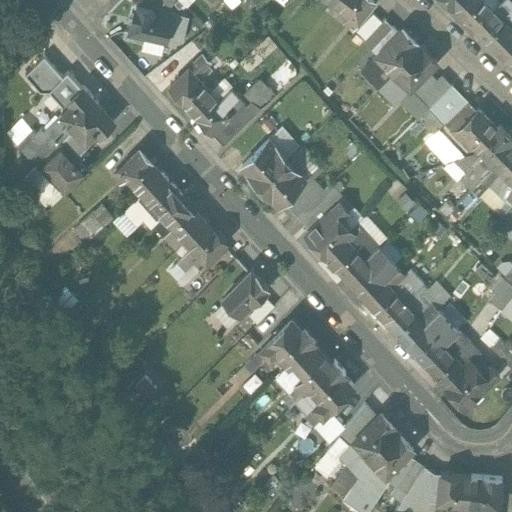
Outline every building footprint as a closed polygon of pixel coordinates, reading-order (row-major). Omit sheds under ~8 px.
[(172,9),(136,0),(135,0),(130,24),(166,33),(172,9)] [(333,0),(351,13),(345,20),(352,26),(372,0),(333,0)] [(459,0),(453,6),(465,17),(466,16),(475,26),(493,9),(483,0),(459,0)] [(511,7),(502,18),(493,9),(475,26),(496,46),(511,30),(511,7)] [(374,11),(357,28),(365,36),(382,19),(374,11)] [(402,26),(360,66),(370,76),(369,77),(377,84),(393,69),(419,43),(402,26)] [(511,30),(496,46),(511,62),(511,30)] [(419,43),(393,69),(404,80),(408,75),(414,81),(436,60),(419,43)] [(63,66),(44,46),(26,63),(41,80),(49,80),(63,66)] [(202,50),(188,63),(195,69),(209,57),(202,50)] [(37,120),(34,116),(20,129),(21,130),(31,141),(38,149),(99,93),(84,77),(83,78),(68,62),(63,66),(49,80),(62,94),(61,103),(45,118),(43,115),(37,120)] [(195,69),(188,63),(170,80),(191,103),(209,85),(195,69)] [(259,101),(276,87),(262,72),(246,86),(259,101)] [(218,94),(209,85),(191,103),(214,128),(238,107),(246,100),(230,83),(218,94)] [(452,83),(436,98),(445,107),(460,92),(452,83)] [(99,93),(38,149),(57,170),(82,148),(86,144),(83,140),(92,132),(89,128),(99,120),(102,123),(115,111),(99,93)] [(25,106),(7,123),(17,134),(21,130),(20,129),(34,116),(25,106)] [(238,107),(214,128),(223,138),(246,116),(238,107)] [(477,107),(466,118),(461,113),(448,126),(459,137),(464,132),(478,146),(497,126),(496,126),(477,107)] [(497,126),(478,146),(488,156),(495,163),(511,145),(511,141),(508,138),(511,135),(499,123),(496,126),(497,126)] [(268,134),(242,158),(260,178),(287,153),(268,134)] [(160,164),(138,140),(113,163),(119,170),(126,164),(142,181),(160,164)] [(31,141),(18,153),(25,160),(38,149),(31,141)] [(511,145),(495,163),(498,166),(493,171),(496,174),(489,182),(504,196),(505,195),(511,180),(511,179),(511,145)] [(82,148),(57,170),(65,179),(89,157),(82,148)] [(287,153),(260,178),(278,198),(305,173),(287,153)] [(488,156),(475,169),(482,175),(495,163),(488,156)] [(482,175),(472,185),(479,191),(489,182),(496,174),(493,171),(498,166),(495,163),(482,175)] [(142,181),(124,197),(138,211),(143,205),(152,214),(163,204),(181,186),(160,164),(142,181)] [(311,172),(302,180),(303,181),(286,197),(297,209),(316,192),(315,191),(322,185),(311,172)] [(511,179),(511,180),(505,195),(511,202),(502,213),(511,222),(511,179)] [(203,209),(181,186),(163,204),(169,210),(184,227),(203,209)] [(316,192),(297,209),(306,220),(325,202),(316,192)] [(339,196),(305,227),(326,250),(346,232),(352,226),(351,224),(340,213),(348,205),(339,196)] [(94,197),(75,212),(86,225),(105,210),(94,197)] [(163,204),(154,212),(160,218),(169,210),(163,204)] [(225,233),(203,209),(184,227),(192,236),(178,249),(187,258),(194,251),(199,256),(225,233)] [(359,217),(351,224),(352,226),(346,232),(351,237),(363,226),(365,224),(359,217)] [(351,237),(346,232),(326,250),(337,262),(338,261),(347,270),(365,254),(364,253),(376,241),(363,226),(351,237)] [(365,254),(347,270),(367,292),(385,275),(384,275),(398,262),(377,240),(376,241),(364,253),(365,254)] [(252,261),(224,286),(240,304),(268,279),(252,261)] [(398,262),(384,275),(385,275),(391,282),(405,269),(398,261),(398,262)] [(418,263),(406,273),(413,281),(406,287),(402,294),(404,297),(413,288),(424,278),(418,272),(423,268),(418,263)] [(391,282),(385,275),(367,292),(386,313),(404,297),(402,294),(391,282)] [(511,284),(508,281),(492,300),(501,306),(511,292),(511,284)] [(267,288),(250,303),(257,312),(275,296),(267,288)] [(511,292),(501,306),(507,312),(507,311),(511,315),(511,292)] [(404,297),(386,313),(406,335),(424,318),(418,311),(404,297)] [(432,298),(418,311),(424,318),(439,305),(432,298)] [(439,305),(424,318),(431,325),(445,312),(439,305)] [(292,309),(261,337),(270,347),(277,341),(289,354),(293,350),(292,349),(312,331),(313,332),(315,330),(305,319),(302,321),(292,309)] [(424,318),(406,335),(426,356),(459,326),(449,314),(434,328),(431,325),(424,318)] [(459,326),(426,356),(435,366),(434,367),(444,379),(470,355),(466,349),(474,342),(459,326)] [(312,331),(292,349),(293,350),(309,368),(313,372),(333,353),(332,353),(313,332),(312,331)] [(255,342),(245,352),(252,359),(262,349),(255,342)] [(474,342),(466,349),(470,355),(472,357),(480,349),(474,342)] [(511,347),(510,345),(501,354),(508,362),(511,357),(511,347)] [(313,372),(308,376),(309,376),(321,389),(314,395),(323,404),(354,376),(343,365),(345,363),(334,351),(332,353),(333,353),(313,372)] [(470,355),(444,379),(465,401),(499,370),(491,361),(483,368),(472,357),(470,355)] [(307,369),(302,369),(296,374),(303,382),(309,376),(308,376),(313,372),(309,368),(307,369)] [(365,393),(338,422),(348,432),(354,427),(377,405),(365,393)] [(314,395),(305,403),(314,412),(323,404),(314,395)] [(377,405),(354,427),(370,444),(398,419),(382,401),(377,405)] [(364,452),(346,477),(365,491),(386,462),(414,436),(398,419),(370,444),(364,452)] [(353,444),(335,469),(346,477),(364,452),(353,444)] [(424,453),(398,492),(399,493),(437,497),(438,487),(431,486),(434,461),(424,453)] [(471,465),(434,461),(431,486),(438,487),(437,497),(436,506),(443,509),(443,511),(466,511),(468,490),(471,465)] [(502,468),(471,465),(468,490),(490,493),(499,494),(502,468)] [(230,497),(215,481),(209,486),(224,502),(230,497)] [(497,511),(499,494),(490,493),(488,511),(492,511),(497,511)]
